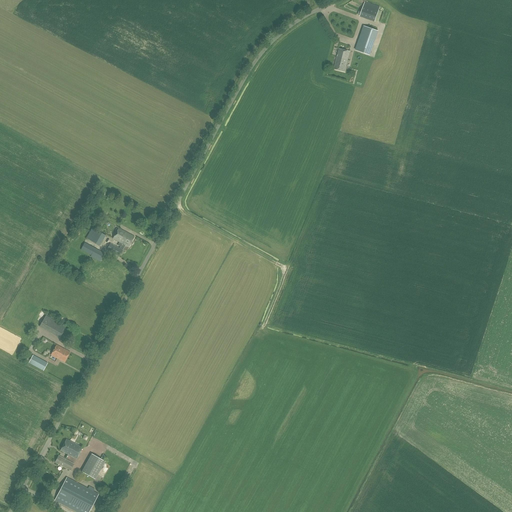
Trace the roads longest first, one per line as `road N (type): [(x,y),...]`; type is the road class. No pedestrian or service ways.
road 1 (unclassified): [(9,511),(246,74),(282,28),(330,0)]
road 2 (track): [(178,198),(184,213),(285,271),(264,324),(174,479)]
